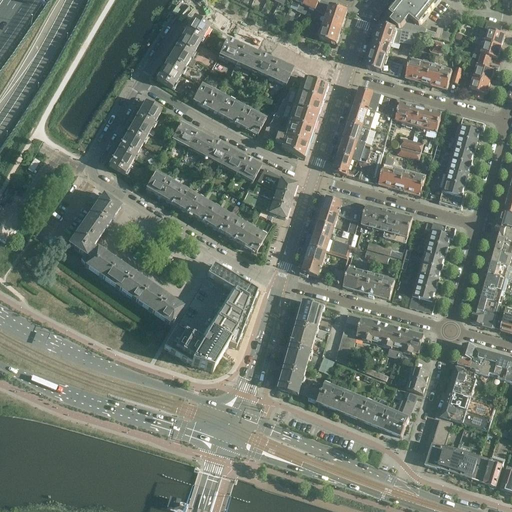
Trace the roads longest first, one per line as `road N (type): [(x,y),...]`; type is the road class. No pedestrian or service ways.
road 1 (residential): [(279,282),(255,277),(93,177),(90,166),(140,82)]
road 2 (secondary): [(232,415),(63,353),(0,320)]
road 3 (secondary): [(0,365),(221,443)]
road 4 (residential): [(312,178),(140,82)]
road 5 (secondary): [(221,443),(405,504)]
road 6 (secondary): [(408,488),(232,415)]
road 7 (residential): [(279,282),(450,329)]
road 8 (residential): [(476,225),(312,178)]
road 9 (residential): [(193,2),(260,42),(345,76)]
road 10 (residential): [(345,76),(506,123)]
road 11 (residential): [(408,488),(450,329)]
road 12 (tertiary): [(232,415),(279,282)]
road 13 (motorway): [(0,118),(68,0)]
